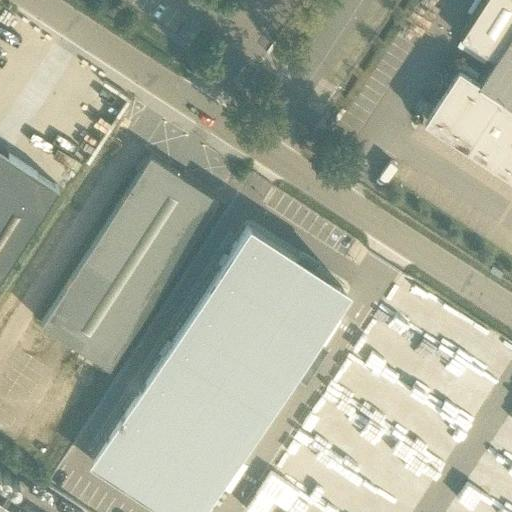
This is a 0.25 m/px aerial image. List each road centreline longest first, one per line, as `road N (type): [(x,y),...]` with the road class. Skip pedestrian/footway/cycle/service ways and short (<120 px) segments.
road 1 (unclassified): [(511,311),(35,0)]
road 2 (unknown): [(174,90),(0,328)]
